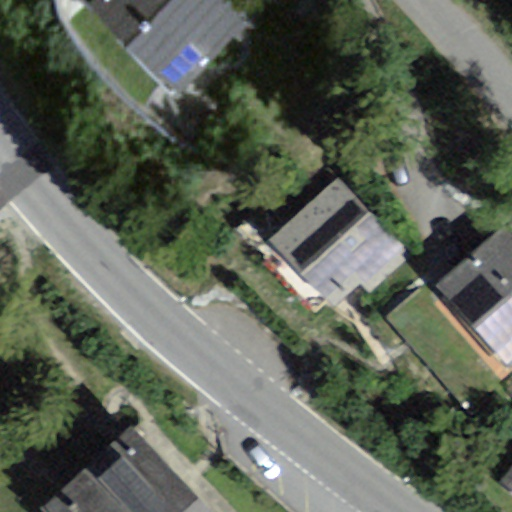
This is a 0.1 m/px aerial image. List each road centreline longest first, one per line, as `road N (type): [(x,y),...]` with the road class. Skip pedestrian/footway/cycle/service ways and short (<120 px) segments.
road 1 (tertiary): [(0,160),(157,332),(379,511)]
road 2 (unclassified): [(400,0),(511,113)]
